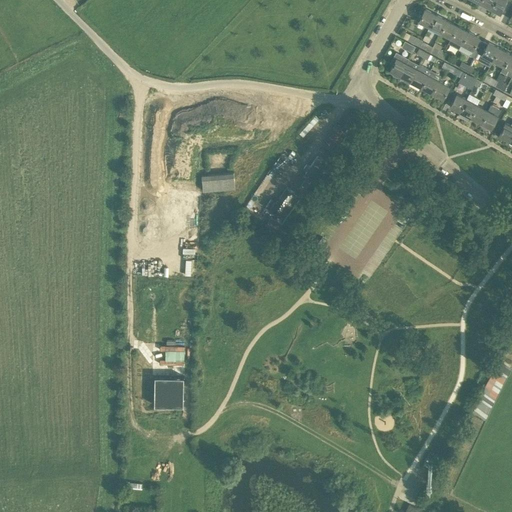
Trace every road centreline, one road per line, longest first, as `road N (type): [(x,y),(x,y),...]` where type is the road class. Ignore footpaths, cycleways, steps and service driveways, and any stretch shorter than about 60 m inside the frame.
road 1 (unclassified): [(57,0),(141,79),(177,87),(252,84),(349,100)]
road 2 (unclassified): [(349,100),(377,107),(511,224)]
road 3 (track): [(399,486),(271,411),(221,408)]
